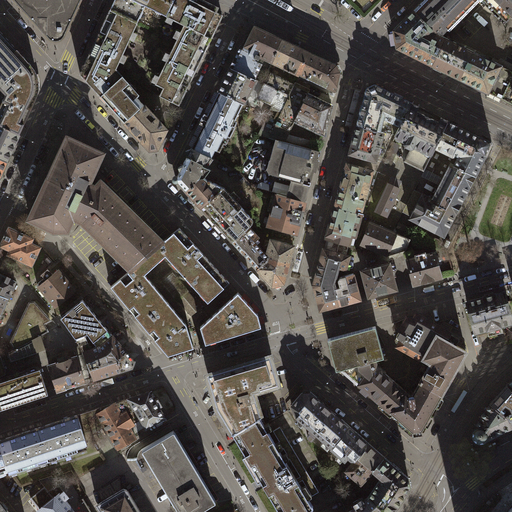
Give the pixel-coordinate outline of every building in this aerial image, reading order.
[(12,0),(15,2),(15,3),(19,7),(20,7),(27,16),(31,21),(32,20),(39,29),(39,30),(43,34),(44,34),(49,38),(50,40),(53,41),(57,42),(60,40),(63,39),(65,35),(70,23),(71,24),(79,7),(78,7),(81,0),(12,0)] [(114,0),(110,10),(137,23),(145,6),(166,16),(174,0),(114,0)] [(218,8),(201,0),(174,0),(166,16),(184,25),(211,38),(217,27),(223,16),(216,12),(218,8)] [(480,0),(425,0),(423,2),(422,2),(414,11),(440,37),(441,36),(447,30),(450,31),(480,0)] [(511,16),(511,0),(482,0),(506,22),(511,16)] [(137,23),(110,10),(93,47),(80,74),(100,96),(122,76),(116,69),(137,23)] [(397,48),(433,66),(446,39),(441,36),(440,37),(414,11),(394,31),(397,48)] [(192,78),(211,38),(184,25),(156,84),(163,88),(160,96),(179,105),(192,78)] [(256,55),(272,62),(283,40),(255,27),(245,48),(241,46),(230,68),(255,79),(261,65),(260,63),(254,60),(256,55)] [(0,125),(20,134),(22,130),(26,121),(36,99),(38,95),(39,90),(39,86),(39,82),(38,79),(37,75),(36,72),(34,69),(30,64),(0,30),(0,89),(5,95),(1,102),(0,105),(0,125)] [(460,79),(473,52),(446,39),(433,66),(444,72),(444,71),(460,79)] [(299,75),(300,74),(310,53),(283,40),(272,62),(299,75)] [(473,52),(460,79),(476,86),(475,87),(488,93),(501,66),(473,52)] [(337,66),(310,53),(300,74),(334,91),(336,90),(340,72),(337,66)] [(511,70),(501,66),(488,93),(502,99),(511,78),(511,70)] [(256,80),(255,79),(230,68),(220,89),(219,92),(243,104),(244,104),(246,101),(256,80)] [(290,96),(295,85),(272,74),(266,85),(290,96)] [(129,83),(122,76),(100,96),(105,101),(116,114),(124,122),(144,104),(127,86),(129,83)] [(511,78),(502,99),(511,104),(511,78)] [(295,120),(307,94),(309,90),(296,83),(295,85),(290,96),(282,111),(271,109),(259,134),(276,139),(285,141),(295,120)] [(282,111),(290,96),(266,85),(265,84),(258,98),(273,105),(271,109),(282,111)] [(401,125),(412,103),(375,85),(368,88),(357,126),(380,132),(380,131),(384,117),(400,125),(401,125)] [(235,121),(243,104),(219,92),(207,115),(205,113),(200,124),(202,125),(191,148),(212,157),(215,150),(220,152),(224,143),(226,144),(228,142),(229,139),(227,138),(232,126),(234,127),(236,125),(237,121),(235,121)] [(324,134),(332,105),(307,94),(295,120),(324,134)] [(424,170),(425,169),(432,155),(433,155),(436,148),(449,121),(430,112),(412,103),(401,125),(400,125),(395,137),(400,139),(405,142),(404,145),(411,149),(405,161),(424,170)] [(167,130),(144,104),(124,122),(150,150),(157,149),(161,141),(167,130)] [(460,127),(449,121),(436,148),(433,155),(432,155),(425,169),(440,176),(439,178),(442,180),(451,163),(454,165),(459,156),(454,154),(458,146),(464,149),(473,133),(460,127)] [(0,125),(0,158),(7,162),(20,134),(0,125)] [(380,132),(357,126),(349,153),(363,157),(376,161),(384,132),(380,131),(380,132)] [(459,156),(454,165),(476,176),(492,142),(483,138),(473,133),(464,149),(458,146),(454,154),(459,156)] [(68,138),(49,178),(83,194),(88,184),(93,172),(102,154),(68,138)] [(291,180),(287,196),(304,201),(309,185),(310,185),(314,171),(316,172),(319,160),(317,160),(318,156),(319,151),(285,141),(276,139),(274,144),(270,160),(269,160),(267,169),(266,169),(270,175),(270,174),(291,180)] [(199,178),(205,178),(211,169),(205,166),(209,162),(212,157),(191,148),(191,149),(186,151),(188,155),(182,166),(178,167),(180,171),(176,179),(186,190),(199,178)] [(335,206),(362,213),(373,170),(347,163),(342,183),(335,206)] [(442,180),(433,198),(431,201),(456,214),(462,204),(461,203),(470,186),(471,186),(476,176),(454,165),(451,163),(442,180)] [(95,187),(88,184),(83,194),(49,178),(30,218),(53,229),(67,229),(73,216),(82,220),(132,268),(141,260),(162,242),(101,182),(95,187)] [(207,179),(205,178),(199,178),(186,190),(190,195),(188,197),(192,201),(194,199),(202,207),(224,187),(214,183),(212,183),(212,182),(209,180),(208,181),(207,179)] [(388,183),(376,211),(387,216),(399,189),(388,183)] [(202,207),(233,242),(249,227),(252,224),(247,219),(250,216),(224,187),(202,207)] [(305,201),(304,201),(287,196),(277,193),(268,225),(297,233),(305,201)] [(444,236),(456,214),(431,201),(433,198),(427,195),(423,193),(410,218),(444,236)] [(327,237),(349,244),(352,235),(355,236),(362,213),(335,206),(327,237)] [(361,244),(387,255),(405,250),(409,239),(370,223),(361,244)] [(165,256),(208,302),(230,282),(214,265),(180,227),(162,242),(141,260),(150,269),(165,256)] [(243,253),(257,268),(267,260),(268,256),(257,244),(260,242),(258,239),(259,238),(249,227),(233,242),(243,253)] [(32,238),(9,228),(1,245),(10,250),(9,254),(32,264),(40,247),(30,243),(32,238)] [(324,248),(346,254),(349,244),(327,237),(324,248)] [(269,250),(268,256),(267,260),(257,268),(272,285),(283,282),(293,246),(272,240),(269,250)] [(350,255),(346,254),(324,248),(321,258),(318,270),(337,275),(339,268),(346,270),(350,255)] [(417,256),(407,259),(414,284),(442,277),(435,252),(425,254),(425,253),(416,255),(417,256)] [(111,286),(142,324),(168,302),(145,274),(150,269),(141,260),(132,268),(111,286)] [(390,263),(362,270),(369,297),(397,289),(390,263)] [(75,289),(59,270),(53,275),(48,268),(41,274),(44,278),(37,284),(55,305),(75,289)] [(337,275),(318,270),(316,277),(314,284),(320,310),(340,304),(335,287),(336,287),(335,281),(337,275)] [(0,304),(4,307),(16,281),(0,273),(0,304)] [(335,287),(340,304),(360,299),(354,273),(341,276),(340,277),(339,279),(338,280),(340,286),(336,287),(335,287)] [(511,316),(505,291),(467,301),(475,332),(487,329),(489,334),(503,331),(501,325),(511,322),(511,316)] [(178,299),(192,315),(200,308),(187,292),(178,299)] [(258,314),(238,292),(200,326),(206,343),(261,326),(258,314)] [(87,333),(97,346),(98,346),(101,345),(113,335),(83,299),(61,317),(75,338),(87,333)] [(33,340),(41,335),(48,331),(44,324),(51,320),(34,302),(30,303),(11,342),(15,349),(33,340)] [(168,302),(142,324),(168,355),(194,347),(187,324),(168,302)] [(420,382),(442,395),(465,353),(465,352),(466,350),(462,348),(458,343),(459,339),(416,315),(413,320),(407,317),(396,336),(402,340),(399,345),(424,359),(423,360),(430,364),(420,382)] [(341,368),(376,359),(384,357),(376,326),(328,338),(336,370),(341,368)] [(33,340),(36,351),(45,348),(41,335),(33,340)] [(134,360),(113,335),(101,345),(102,349),(99,350),(98,346),(97,346),(84,351),(94,378),(132,366),(134,360)] [(36,351),(33,340),(15,349),(9,352),(11,361),(37,352),(36,351)] [(233,433),(260,416),(261,416),(253,390),(278,383),(270,355),(207,373),(218,408),(233,433)] [(85,380),(76,356),(49,365),(57,390),(85,380)] [(378,401),(395,381),(377,366),(376,359),(341,368),(353,379),(359,374),(363,377),(358,384),(360,385),(362,387),(360,389),(366,394),(368,392),(378,401)] [(0,381),(0,408),(48,393),(41,372),(25,377),(24,374),(0,381)] [(442,395),(420,382),(413,394),(410,395),(395,381),(378,401),(400,420),(413,431),(413,435),(423,433),(422,430),(442,395)] [(507,414),(511,423),(511,389),(507,384),(491,402),(505,415),(507,414)] [(136,396),(115,403),(121,413),(126,410),(128,413),(135,408),(146,426),(164,416),(149,391),(136,396)] [(317,433),(331,446),(349,425),(329,408),(311,391),(303,392),(292,404),(297,416),(310,427),(308,429),(310,431),(307,435),(311,439),(317,433)] [(505,415),(491,402),(486,410),(482,416),(474,429),(473,431),(473,433),(473,435),(474,436),(475,439),(478,440),(480,441),(482,440),(484,440),(511,426),(511,423),(507,414),(505,415)] [(136,438),(133,434),(129,426),(134,423),(128,413),(126,410),(121,413),(115,403),(99,408),(100,411),(97,413),(104,424),(118,448),(136,438)] [(99,408),(78,414),(83,431),(104,424),(97,413),(100,411),(99,408)] [(146,426),(135,408),(128,413),(134,423),(129,426),(133,434),(146,426)] [(38,428),(48,460),(88,447),(86,443),(87,443),(83,431),(78,414),(38,428)] [(260,416),(233,433),(245,454),(243,455),(258,481),(260,479),(280,511),(303,511),(313,506),(306,495),(310,493),(312,495),(319,491),(280,426),(273,430),(275,433),(271,435),(260,416)] [(353,459),(355,459),(369,443),(356,431),(349,425),(331,446),(345,458),(348,455),(353,459)] [(48,460),(38,428),(0,439),(0,448),(7,469),(8,469),(9,473),(48,460)] [(174,430),(142,449),(174,504),(175,503),(179,511),(196,511),(216,500),(174,430)] [(369,443),(355,459),(356,461),(353,461),(346,469),(361,483),(373,469),(372,469),(384,455),(375,448),(369,443)] [(392,463),(384,455),(372,469),(373,469),(381,477),(369,495),(388,511),(392,511),(397,506),(397,505),(405,493),(406,493),(410,486),(408,477),(402,472),(392,463)] [(38,479),(45,487),(53,498),(59,494),(60,494),(64,491),(68,496),(64,499),(74,511),(91,511),(83,498),(81,499),(66,477),(59,482),(53,474),(38,479)] [(45,487),(31,498),(40,509),(53,498),(45,487)] [(123,489),(98,504),(102,511),(140,511),(127,489),(123,489)] [(351,490),(341,498),(348,511),(356,506),(353,502),(356,500),(351,490)] [(68,496),(64,491),(60,494),(59,494),(53,498),(40,509),(41,511),(74,511),(64,499),(68,496)] [(388,511),(369,495),(360,503),(357,499),(356,500),(353,502),(356,506),(348,511),(388,511)] [(0,511),(9,511),(0,500),(0,511)]
